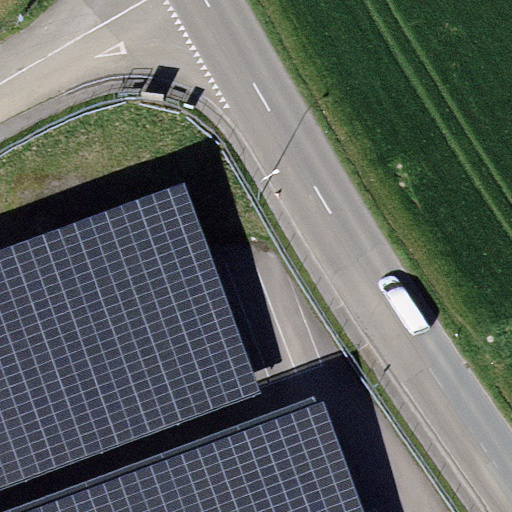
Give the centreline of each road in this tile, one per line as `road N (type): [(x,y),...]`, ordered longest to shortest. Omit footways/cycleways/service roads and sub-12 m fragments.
road 1 (secondary): [(205,0),(362,266),(511,489)]
road 2 (unclassified): [(0,84),(144,0)]
